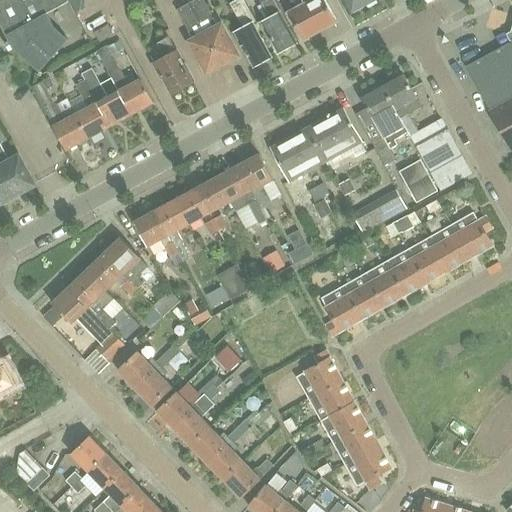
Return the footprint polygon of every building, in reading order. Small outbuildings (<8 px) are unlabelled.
[(46,15),(69,3),(66,0),(0,0),(0,22),(12,47),(40,72),(67,41),(54,29),(46,15)] [(66,0),(69,3),(75,15),(80,12),(81,0),(66,0)] [(193,0),(188,3),(199,22),(223,65),(239,57),(221,25),(219,27),(204,0),(193,0)] [(254,68),(271,58),(252,24),(256,22),(244,0),(235,0),(230,3),(244,28),(235,33),(254,68)] [(279,54),(297,44),(283,19),(287,17),(277,0),(259,0),(269,18),(262,22),(279,54)] [(320,31),(302,0),(292,0),(298,9),(289,14),(303,40),(320,31)] [(323,0),(302,0),(320,31),(336,23),(323,0)] [(340,0),(349,16),(365,7),(361,0),(340,0)] [(223,65),(199,22),(188,3),(176,10),(193,41),(189,43),(207,74),(223,65)] [(93,32),(98,41),(110,34),(105,25),(93,32)] [(511,32),(509,35),(511,39),(510,39),(511,42),(466,67),(490,111),(511,150),(511,149),(511,32)] [(192,83),(168,38),(157,44),(165,59),(154,65),(162,80),(164,80),(172,94),(192,83)] [(97,53),(111,79),(131,115),(153,103),(141,80),(127,87),(106,48),(97,53)] [(86,82),(88,86),(98,104),(110,126),(131,115),(111,79),(101,84),(93,68),(82,74),(86,82)] [(383,86),(408,131),(415,126),(408,113),(421,105),(404,74),(383,86)] [(34,87),(55,127),(67,150),(89,138),(76,115),(64,122),(46,89),(54,85),(50,78),(34,87)] [(98,104),(88,86),(86,82),(76,87),(88,109),(76,115),(89,138),(110,126),(98,104)] [(361,98),(373,119),(383,137),(384,136),(391,149),(397,145),(395,140),(408,132),(408,131),(383,86),(361,98)] [(342,108),(325,117),(344,151),(361,142),(342,108)] [(307,127),(326,161),(344,151),(325,117),(307,127)] [(326,161),(307,127),(288,137),(308,171),(326,161)] [(431,172),(440,188),(441,190),(473,173),(448,128),(416,146),(431,172)] [(372,142),(384,165),(396,159),(391,149),(384,136),(383,137),(372,142)] [(289,181),(308,171),(288,137),(271,147),(289,181)] [(0,163),(18,196),(36,186),(20,156),(9,162),(0,144),(0,163)] [(259,153),(238,164),(261,207),(269,203),(259,185),(272,177),(259,153)] [(0,203),(1,205),(18,196),(0,163),(0,203)] [(249,204),(253,211),(259,224),(267,219),(261,207),(238,164),(217,176),(231,200),(237,211),(249,204)] [(217,176),(197,187),(210,211),(231,200),(217,176)] [(429,176),(408,187),(416,203),(438,191),(429,176)] [(322,184),(316,188),(322,198),(328,194),(322,184)] [(190,222),(210,211),(197,187),(177,198),(190,222)] [(315,202),(322,198),(316,188),(309,192),(315,202)] [(190,254),(176,230),(190,222),(177,198),(156,209),(169,234),(173,240),(179,252),(184,261),(188,258),(190,254)] [(427,206),(430,213),(441,207),(437,200),(427,206)] [(386,222),(376,204),(354,216),(364,234),(384,223),(386,222)] [(156,209),(135,221),(136,224),(148,245),(161,238),(169,234),(156,209)] [(407,216),(413,227),(421,223),(415,212),(407,216)] [(450,225),(470,258),(492,246),(484,232),(491,228),(485,216),(478,220),(473,212),(450,225)] [(213,218),(220,230),(228,225),(221,214),(213,218)] [(407,216),(393,223),(399,234),(402,232),(402,233),(413,227),(407,216)] [(226,241),(220,230),(213,218),(206,222),(218,245),(226,241)] [(386,227),(392,237),(399,234),(393,223),(386,227)] [(450,225),(429,237),(448,270),(470,258),(450,225)] [(288,253),(294,264),(313,255),(299,230),(288,236),(296,250),(288,253)] [(361,237),(367,247),(374,243),(368,233),(361,237)] [(122,237),(104,253),(123,273),(128,278),(137,288),(145,296),(151,290),(139,277),(150,267),(140,256),(122,237)] [(427,282),(448,270),(429,237),(407,249),(427,282)] [(173,240),(165,245),(171,256),(179,252),(173,240)] [(343,250),(349,261),(356,257),(350,246),(343,250)] [(407,249),(385,261),(405,294),(427,282),(407,249)] [(277,251),(263,258),(272,274),(285,267),(277,251)] [(104,253),(88,270),(106,289),(123,273),(104,253)] [(385,261),(363,273),(383,307),(405,294),(385,261)] [(107,307),(116,299),(106,289),(88,270),(71,286),(89,305),(95,311),(111,328),(116,322),(112,319),(104,310),(107,307)] [(363,273),(342,286),(362,319),(383,307),(363,273)] [(130,294),(137,288),(128,278),(122,285),(130,294)] [(111,328),(95,311),(89,305),(71,286),(53,303),(71,322),(77,317),(102,343),(96,349),(107,360),(124,343),(113,332),(114,331),(111,328)] [(332,335),(362,319),(342,286),(321,298),(333,320),(326,324),(332,335)] [(221,287),(206,295),(212,307),(227,299),(221,287)] [(153,306),(163,317),(180,301),(170,290),(153,306)] [(188,312),(195,325),(211,317),(204,304),(188,312)] [(64,315),(54,305),(43,316),(52,326),(64,315)] [(173,344),(164,353),(170,360),(179,351),(173,344)] [(242,360),(229,345),(215,358),(229,373),(242,360)] [(200,349),(194,355),(198,360),(204,354),(200,349)] [(319,364),(305,371),(296,376),(308,398),(342,379),(326,350),(314,356),(319,364)] [(118,370),(135,388),(158,365),(155,362),(151,359),(148,363),(137,352),(118,370)] [(164,353),(155,362),(158,365),(161,369),(170,360),(164,353)] [(0,392),(16,383),(5,364),(0,366),(0,392)] [(158,365),(135,388),(152,405),(171,387),(162,377),(166,373),(161,369),(158,365)] [(246,377),(253,387),(261,382),(253,372),(246,377)] [(308,398),(320,420),(354,401),(342,379),(308,398)] [(213,384),(203,393),(210,399),(219,391),(213,384)] [(197,405),(194,402),(191,399),(187,403),(177,392),(157,410),(174,428),(197,405)] [(197,405),(174,428),(190,445),(210,426),(201,418),(206,414),(215,405),(210,399),(203,393),(194,402),(197,405)] [(354,401),(320,420),(332,441),(366,423),(354,401)] [(284,422),(290,433),(297,429),(291,418),(284,422)] [(245,419),(236,427),(243,434),(252,425),(249,422),(245,419)] [(332,441),(344,463),(378,445),(366,423),(332,441)] [(230,439),(227,436),(224,433),(220,437),(210,426),(190,445),(207,462),(230,439)] [(236,427),(227,436),(230,439),(233,443),(243,434),(236,427)] [(71,453),(88,470),(106,452),(89,435),(71,453)] [(230,439),(207,462),(224,479),(243,461),(234,452),(238,448),(233,443),(230,439)] [(300,452),(304,459),(314,452),(310,445),(300,452)] [(357,486),(365,481),(369,488),(381,482),(376,474),(390,467),(378,445),(344,463),(357,486)] [(17,473),(19,475),(35,460),(25,450),(20,453),(17,473)] [(106,452),(88,470),(105,487),(123,470),(106,452)] [(19,475),(26,483),(42,468),(35,460),(19,475)] [(243,461),(224,479),(240,496),(259,478),(263,474),(271,466),(265,460),(257,467),(253,471),(243,461)] [(317,469),(321,476),(332,470),(328,463),(317,469)] [(42,468),(26,483),(34,490),(49,475),(42,468)] [(97,511),(96,511),(113,511),(139,487),(123,470),(105,487),(113,496),(97,511)] [(66,481),(71,486),(80,477),(75,472),(66,481)] [(87,484),(80,477),(71,486),(78,493),(87,484)] [(250,506),(257,511),(276,511),(286,500),(296,487),(289,481),(282,490),(282,489),(278,493),(267,484),(250,506)] [(148,511),(156,504),(139,487),(113,511),(148,511)] [(308,496),(301,505),(308,510),(315,502),(308,496)] [(448,511),(450,505),(427,498),(422,511),(420,511),(414,510),(413,511),(448,511)] [(301,511),(286,500),(276,511),(301,511)] [(338,502),(330,511),(341,511),(345,507),(338,502)]
